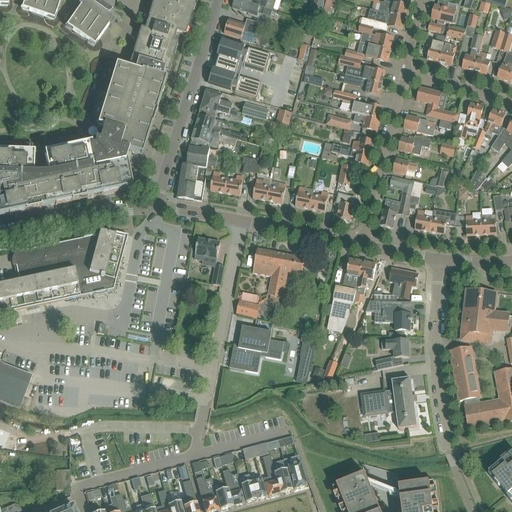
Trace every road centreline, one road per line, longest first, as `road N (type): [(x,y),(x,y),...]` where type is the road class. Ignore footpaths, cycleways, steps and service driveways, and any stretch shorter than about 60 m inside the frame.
road 1 (unclassified): [(153,203),(219,0)]
road 2 (residential): [(200,421),(242,219)]
road 3 (residential): [(450,451),(434,352),(440,259)]
road 4 (residential): [(357,242),(408,75)]
road 5 (unclassified): [(0,235),(153,203)]
road 6 (residential): [(194,454),(77,485),(84,511)]
